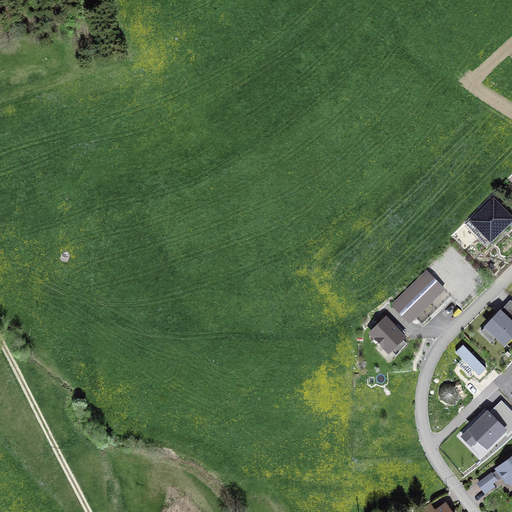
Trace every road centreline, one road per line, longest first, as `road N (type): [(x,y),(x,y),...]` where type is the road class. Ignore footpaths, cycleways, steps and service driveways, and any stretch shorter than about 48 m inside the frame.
road 1 (residential): [(511,273),(432,353),(422,382),(429,455),(470,511)]
road 2 (track): [(86,511),(0,336)]
